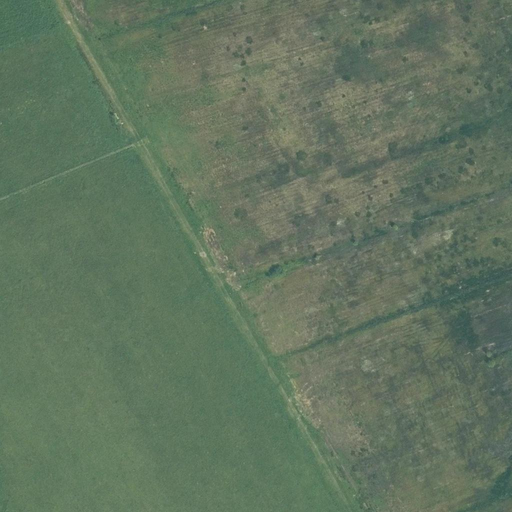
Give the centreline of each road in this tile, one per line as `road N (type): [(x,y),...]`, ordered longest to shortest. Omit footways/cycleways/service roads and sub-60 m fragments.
road 1 (track): [(58,0),(349,511)]
road 2 (track): [(139,142),(0,199)]
